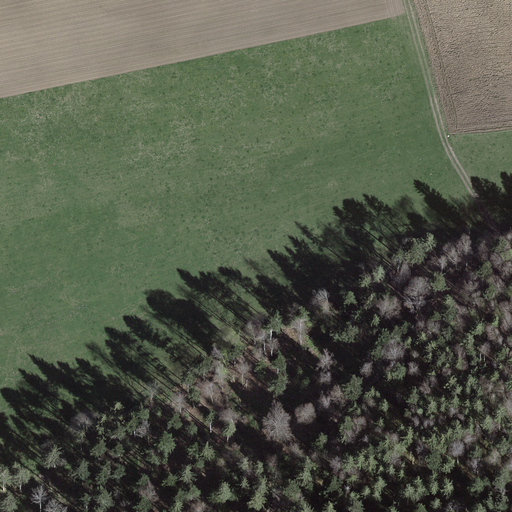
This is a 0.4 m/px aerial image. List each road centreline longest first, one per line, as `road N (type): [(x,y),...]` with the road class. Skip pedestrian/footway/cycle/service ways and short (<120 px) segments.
road 1 (track): [(511,250),(273,511)]
road 2 (track): [(505,257),(442,141),(405,0)]
